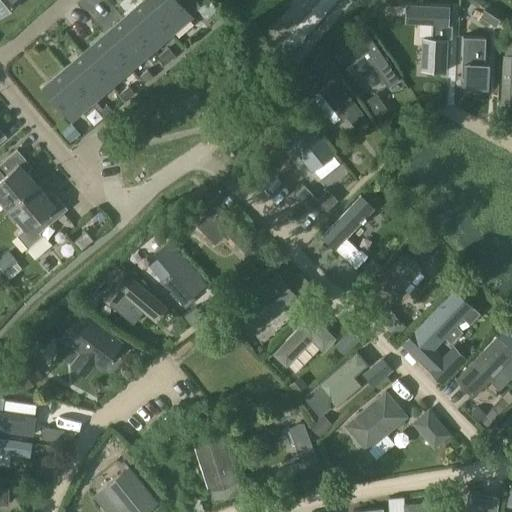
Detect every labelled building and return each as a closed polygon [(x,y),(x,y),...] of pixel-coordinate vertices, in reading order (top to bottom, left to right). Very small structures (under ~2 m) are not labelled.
[(0,0),(0,11),(13,0),(0,0)] [(178,0),(144,0),(143,1),(171,33),(191,15),(178,0)] [(143,1),(123,18),(151,50),(171,33),(143,1)] [(407,4),(406,22),(432,24),(431,37),(422,37),(420,68),(445,69),(447,38),(448,24),(449,7),(407,4)] [(217,9),(209,15),(214,21),(222,15),(217,9)] [(484,9),(480,16),(495,26),(499,19),(484,9)] [(123,18),(103,36),(131,67),(151,50),(123,18)] [(368,35),(338,55),(354,80),(373,67),(376,68),(388,86),(397,79),(368,35)] [(103,36),(83,53),(111,85),(131,67),(103,36)] [(482,79),(485,39),(462,37),(460,78),(482,79)] [(503,56),(501,102),(511,102),(511,41),(505,41),(505,56),(503,56)] [(165,63),(174,55),(168,48),(159,56),(165,63)] [(83,53),(63,70),(76,85),(91,102),(111,85),(83,53)] [(71,119),(91,102),(76,85),(63,70),(43,88),(71,119)] [(140,76),(145,81),(151,75),(147,70),(140,76)] [(334,75),(316,89),(331,107),(339,102),(346,112),(346,115),(353,124),(357,125),(358,127),(368,119),(334,75)] [(119,93),(124,99),(133,92),(128,85),(119,93)] [(376,93),(366,100),(377,116),(387,109),(376,93)] [(99,110),(104,116),(112,110),(107,104),(99,110)] [(304,117),(283,134),(311,169),(332,153),(304,117)] [(79,133),(71,123),(61,131),(69,141),(79,133)] [(0,196),(9,207),(36,184),(22,167),(28,162),(17,148),(0,162),(0,196)] [(36,184),(9,207),(24,225),(15,232),(28,247),(42,235),(39,232),(68,208),(56,195),(50,200),(36,184)] [(304,185),(296,193),(319,216),(336,199),(327,189),(318,198),(317,199),(304,185)] [(365,216),(372,209),(365,202),(366,201),(361,196),(335,223),(333,222),(321,236),(355,268),(368,255),(360,248),(359,249),(346,237),(360,221),(362,223),(367,218),(365,216)] [(216,204),(208,212),(214,218),(212,219),(245,253),(256,243),(223,209),(222,210),(216,204)] [(181,218),(177,231),(187,234),(191,221),(181,218)] [(81,249),(93,239),(86,230),(73,240),(81,249)] [(165,282),(186,306),(196,298),(193,295),(207,283),(208,283),(170,240),(169,240),(171,242),(157,254),(174,273),(165,282)] [(0,257),(0,268),(3,272),(16,261),(8,251),(0,257)] [(402,253),(367,293),(385,309),(420,269),(402,253)] [(380,266),(372,259),(359,272),(368,280),(380,266)] [(114,306),(125,294),(155,320),(166,307),(123,269),(101,295),(114,306)] [(278,274),(240,303),(258,326),(296,297),(278,274)] [(454,289),(406,340),(423,357),(462,315),(469,322),(479,313),(454,289)] [(184,315),(190,324),(202,315),(195,306),(184,315)] [(80,309),(59,336),(80,352),(70,364),(85,375),(94,363),(101,369),(122,341),(80,309)] [(311,314),(273,353),(285,365),(311,338),(323,349),(334,337),(311,314)] [(394,316),(385,326),(396,336),(405,327),(394,316)] [(349,330),(336,344),(344,352),(358,338),(349,330)] [(511,350),(498,336),(456,378),(474,396),(511,356),(511,350)] [(356,351),(318,383),(328,395),(367,364),(356,351)] [(29,357),(12,370),(25,388),(43,376),(29,357)] [(299,376),(289,384),(295,393),(306,385),(299,376)] [(386,390),(344,425),(365,450),(407,415),(386,390)] [(500,397),(491,407),(498,413),(507,404),(500,397)] [(0,429),(33,435),(33,433),(32,433),(37,403),(4,398),(2,411),(0,410),(0,429)] [(484,411),(478,405),(471,411),(477,418),(484,411)] [(428,406),(411,422),(436,447),(453,431),(428,406)] [(511,411),(501,423),(511,434),(511,411)] [(322,414),(310,426),(320,437),(332,425),(322,414)] [(303,422),(289,427),(302,461),(284,467),(288,478),(319,467),(303,422)] [(64,429),(44,426),(42,438),(62,441),(64,429)] [(195,444),(214,502),(240,494),(221,435),(195,444)] [(31,443),(0,437),(0,463),(7,464),(9,452),(29,455),(31,443)] [(128,466),(102,488),(121,511),(143,511),(157,501),(128,466)] [(173,477),(159,484),(170,502),(183,494),(173,477)] [(495,511),(497,497),(468,494),(465,511),(495,511)] [(441,511),(441,501),(404,504),(404,511),(441,511)]
